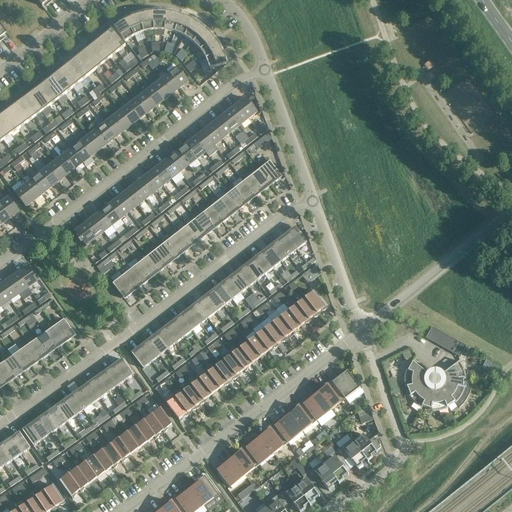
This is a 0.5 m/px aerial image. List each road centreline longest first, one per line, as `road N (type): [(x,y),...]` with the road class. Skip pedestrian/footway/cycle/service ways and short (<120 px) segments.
road 1 (residential): [(0,427),(309,199)]
road 2 (residential): [(0,262),(239,80),(267,69)]
road 3 (residential): [(126,511),(361,335)]
road 4 (residential): [(331,511),(399,458),(403,440),(361,335)]
road 5 (unclassified): [(511,216),(471,239),(361,335)]
road 6 (residential): [(361,335),(309,199)]
road 7 (unknown): [(511,416),(411,511)]
road 8 (residential): [(309,199),(267,69)]
